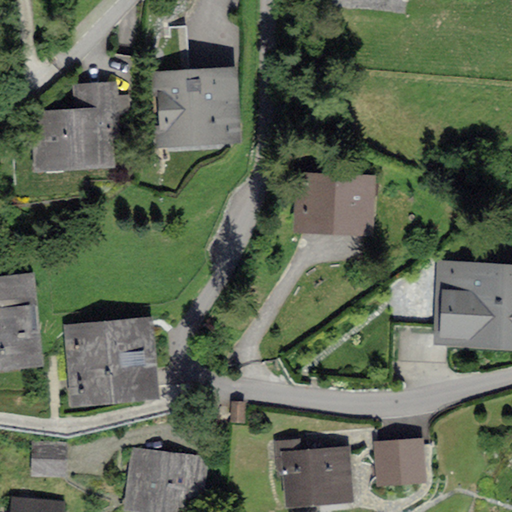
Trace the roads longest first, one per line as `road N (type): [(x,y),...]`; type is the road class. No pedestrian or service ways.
road 1 (residential): [(268,0),(264,187),(202,365),(237,391),(318,409),(412,409),(511,382)]
road 2 (unknown): [(202,365),(149,408),(78,425),(7,419)]
